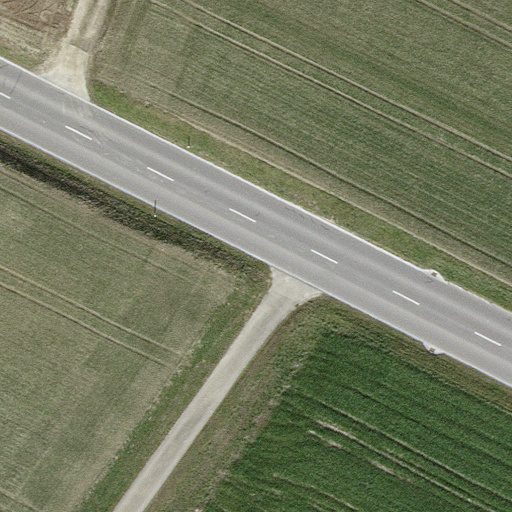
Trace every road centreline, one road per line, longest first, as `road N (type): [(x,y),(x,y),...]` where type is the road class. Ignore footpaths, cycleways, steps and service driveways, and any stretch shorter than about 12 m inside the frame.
road 1 (tertiary): [(0,98),(511,354)]
road 2 (track): [(315,260),(140,511)]
road 3 (track): [(60,129),(104,0)]
